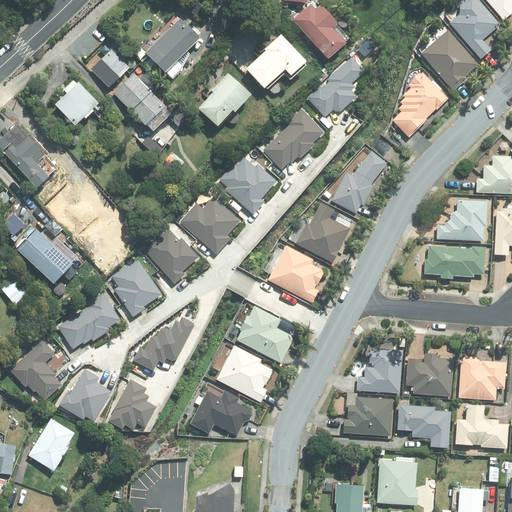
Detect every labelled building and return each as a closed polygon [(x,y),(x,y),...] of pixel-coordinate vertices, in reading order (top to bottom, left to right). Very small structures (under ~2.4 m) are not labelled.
[(344,37),(331,23),(336,17),(320,0),(315,5),(310,0),(292,18),(326,54),(344,37)] [(459,0),(458,11),(449,19),(480,57),(491,48),(481,37),(499,23),(480,0),(459,0)] [(511,0),(488,0),(503,17),(511,9),(511,5),(511,0)] [(179,15),(144,49),(163,68),(198,34),(179,15)] [(447,27),(420,50),(453,88),(466,76),(464,74),(477,62),(447,27)] [(264,45),(244,64),(262,82),(282,62),(288,68),(303,54),(279,28),(263,44),(264,45)] [(90,68),(107,84),(126,63),(109,47),(90,68)] [(338,116),(358,98),(352,91),(356,87),(352,84),(366,72),(353,57),(306,99),(325,120),(334,111),(338,116)] [(138,65),(134,69),(138,73),(142,68),(138,65)] [(212,88),(197,104),(215,120),(230,103),(233,105),(248,88),(226,69),(211,87),(212,88)] [(402,92),(404,93),(399,97),(402,100),(397,104),(400,107),(391,116),(408,134),(426,117),(425,116),(435,106),(436,107),(447,96),(422,69),(419,72),(418,70),(407,80),(410,84),(402,92)] [(150,88),(155,82),(149,76),(143,82),(132,71),(113,92),(143,121),(163,101),(150,88)] [(92,105),(90,104),(97,97),(77,77),(74,80),(72,78),(51,99),(73,121),(82,112),(83,114),(92,105)] [(173,81),(168,87),(172,91),(178,86),(173,81)] [(283,171),(298,156),(301,159),(316,145),(313,142),(324,132),(301,108),(285,123),(289,127),(264,151),(283,171)] [(3,150),(35,183),(47,171),(36,161),(39,158),(37,156),(44,150),(28,134),(15,147),(11,143),(3,150)] [(346,169),(330,198),(355,211),(360,202),(362,203),(372,183),(370,182),(371,180),(386,160),(370,148),(355,168),(352,172),(346,169)] [(231,198),(225,204),(247,224),(266,202),(263,199),(280,180),(248,151),(221,181),(228,187),(224,192),(231,198)] [(164,159),(170,164),(174,158),(169,153),(164,159)] [(511,156),(510,157),(510,154),(492,153),(492,163),(483,163),(482,177),(476,176),(476,190),(511,191),(511,156)] [(69,188),(60,183),(55,192),(63,197),(69,188)] [(193,202),(177,221),(217,254),(230,239),(228,237),(241,222),(211,197),(201,209),(193,202)] [(436,223),(436,236),(482,239),(483,224),(484,224),(486,199),(455,197),(455,208),(449,213),(449,217),(442,224),(436,223)] [(328,214),(333,205),(321,198),(308,220),(307,219),(295,240),(331,261),(338,248),(337,247),(349,226),(328,214)] [(508,242),(511,242),(511,199),(507,200),(507,205),(502,205),(502,209),(495,208),(494,251),(508,252),(508,242)] [(14,210),(0,224),(10,233),(24,220),(14,210)] [(35,227),(17,247),(51,278),(69,258),(35,227)] [(157,233),(140,251),(175,284),(185,274),(182,271),(199,254),(182,238),(180,240),(168,228),(161,236),(157,233)] [(287,242),(267,275),(311,301),(318,289),(313,286),(322,271),(321,270),(322,268),(309,261),(312,256),(287,242)] [(425,258),(424,271),(440,272),(439,276),(452,276),(452,273),(473,275),(473,272),(483,272),(485,245),(471,244),(471,246),(428,243),(427,258),(425,258)] [(118,286),(113,289),(133,318),(165,294),(138,257),(111,276),(118,286)] [(1,287),(16,305),(31,292),(16,274),(1,287)] [(74,350),(93,338),(95,341),(111,331),(109,328),(122,320),(103,291),(85,303),(87,307),(58,326),(74,350)] [(241,326),(235,336),(279,361),(292,339),(288,337),(290,333),(275,325),(279,317),(253,302),(248,312),(246,312),(238,325),(241,326)] [(140,347),(133,361),(154,371),(158,362),(164,364),(167,357),(178,362),(196,324),(183,318),(180,323),(175,320),(170,331),(162,327),(158,336),(153,334),(146,350),(140,347)] [(44,402),(63,385),(54,376),(56,374),(46,363),(56,354),(43,340),(7,373),(24,392),(30,386),(44,402)] [(261,386),(272,368),(258,360),(260,357),(234,342),(215,375),(259,401),(266,389),(261,386)] [(368,361),(371,361),(371,363),(373,363),(373,365),(364,365),(364,375),(357,375),(357,388),(399,391),(401,348),(372,346),(372,348),(369,348),(368,361)] [(408,356),(405,382),(414,383),(413,391),(449,395),(453,357),(436,356),(437,352),(425,350),(424,360),(419,360),(420,357),(408,356)] [(458,396),(495,399),(496,385),(503,386),(505,360),(482,359),(481,362),(478,362),(478,359),(475,355),(466,354),(461,358),(458,396)] [(94,421),(112,393),(98,384),(101,379),(86,369),(69,395),(67,395),(61,404),(84,420),(86,417),(94,421)] [(147,427),(158,407),(147,402),(150,398),(144,395),(148,388),(131,380),(110,421),(124,428),(126,425),(136,430),(139,423),(147,427)] [(236,400),(238,395),(224,387),(220,394),(206,387),(189,420),(208,430),(212,422),(236,434),(242,421),(248,419),(251,413),(249,407),(236,400)] [(346,390),(345,404),(347,404),(347,415),(349,415),(349,418),(343,417),(342,431),(390,434),(392,397),(356,395),(357,391),(346,390)] [(17,396),(12,408),(17,410),(22,398),(17,396)] [(433,408),(434,405),(398,402),(396,427),(412,428),(412,435),(430,436),(429,443),(448,445),(450,409),(433,408)] [(454,441),(480,443),(480,445),(506,446),(507,423),(497,422),(497,417),(482,417),(482,403),(465,402),(465,417),(463,417),(463,413),(457,413),(457,417),(456,417),(454,441)] [(67,444),(65,443),(73,430),(50,416),(27,452),(52,468),(67,444)] [(119,434),(116,443),(122,445),(125,437),(119,434)] [(3,440),(0,439),(0,471),(9,473),(14,444),(3,442),(3,440)] [(417,488),(414,488),(416,459),(379,457),(376,501),(416,503),(417,488)] [(498,466),(487,465),(486,482),(498,482),(498,466)] [(51,473),(33,466),(30,474),(48,481),(51,473)] [(232,479),(240,479),(241,470),(232,470),(232,479)] [(362,483),(335,481),(334,500),(336,500),(335,511),(369,511),(370,502),(361,501),(362,483)] [(60,484),(58,490),(63,492),(66,486),(60,484)] [(459,485),(458,509),(481,510),(482,492),(487,493),(488,488),(482,488),(482,487),(459,485)] [(39,487),(18,511),(50,511),(58,503),(39,487)] [(143,489),(131,489),(131,510),(143,510),(143,489)]
